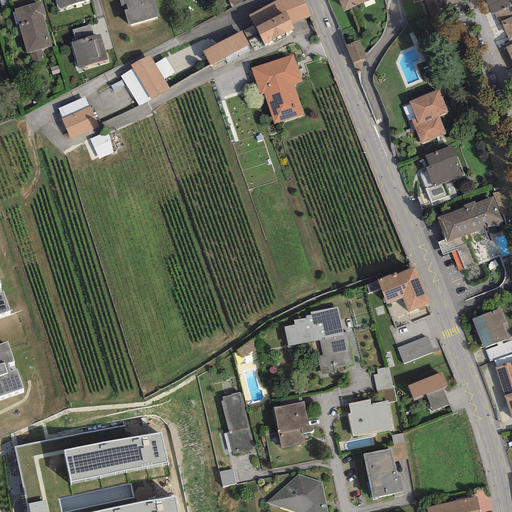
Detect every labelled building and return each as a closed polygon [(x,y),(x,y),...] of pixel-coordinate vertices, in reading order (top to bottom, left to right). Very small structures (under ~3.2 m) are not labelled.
[(158,17),(153,0),(120,0),(122,4),(126,3),(127,9),(124,10),(128,25),(158,17)] [(294,29),(291,24),(278,0),(276,0),(248,15),(264,44),(294,29)] [(301,0),(278,0),(291,24),(311,16),(305,2),(301,0)] [(370,0),(338,0),(343,11),(370,0)] [(511,0),(485,0),(491,15),(494,13),(511,6),(511,5),(511,0)] [(41,1),(14,9),(26,53),(51,46),(42,15),(45,15),(41,1)] [(501,22),(511,16),(511,6),(494,13),(499,25),(502,24),(501,22)] [(511,39),(511,16),(501,22),(502,24),(509,41),(511,39)] [(72,29),(75,40),(93,36),(90,24),(72,29)] [(242,31),(202,51),(209,65),(249,44),(242,31)] [(75,40),(71,42),(78,68),(107,59),(100,33),(93,36),(75,40)] [(358,40),(345,45),(352,64),(365,58),(358,40)] [(149,55),(131,65),(133,69),(120,76),(138,107),(169,89),(164,79),(154,64),(149,55)] [(293,55),(251,68),(259,95),(263,93),(273,125),(304,115),(294,84),(301,82),(293,55)] [(165,57),(154,64),(164,79),(174,73),(165,57)] [(439,89),(408,102),(414,118),(410,120),(421,145),(446,134),(439,116),(448,113),(439,89)] [(90,108),(62,120),(70,140),(99,127),(90,108)] [(108,132),(84,141),(92,160),(115,151),(108,132)] [(451,146),(425,156),(429,166),(425,168),(433,187),(463,176),(451,146)] [(492,196),(474,203),(473,202),(463,206),(464,207),(437,217),(447,243),(503,222),(492,196)] [(396,272),(377,280),(386,304),(402,298),(408,312),(430,304),(415,267),(396,274),(396,272)] [(0,313),(9,311),(3,292),(0,292),(0,313)] [(346,331),(342,332),(337,307),(310,312),(310,315),(305,316),(305,318),(293,320),(294,324),(283,327),(287,346),(319,340),(322,355),(317,356),(321,375),(336,372),(335,369),(353,365),(346,331)] [(501,308),(472,319),(482,347),(509,337),(503,321),(506,320),(501,308)] [(426,337),(397,348),(403,364),(432,353),(426,337)] [(13,361),(7,342),(0,344),(0,395),(23,388),(17,369),(10,371),(7,363),(13,361)] [(511,362),(510,363),(494,368),(504,396),(511,419),(511,362)] [(377,389),(392,387),(390,366),(375,368),(377,389)] [(407,386),(413,399),(425,394),(442,387),(447,386),(441,372),(407,386)] [(449,404),(442,387),(425,394),(432,411),(449,404)] [(231,395),(221,397),(222,401),(221,401),(228,433),(227,433),(232,455),(241,453),(241,454),(252,452),(249,440),(251,440),(240,391),(230,394),(231,395)] [(348,404),(350,413),(347,413),(352,438),(394,429),(388,401),(370,405),(369,400),(348,404)] [(310,433),(304,402),(273,407),(281,448),(304,443),(302,434),(310,433)] [(145,418),(14,446),(27,511),(164,511),(162,499),(155,465),(148,434),(145,418)] [(391,448),(362,454),(372,498),(403,492),(400,475),(397,476),(391,448)] [(232,471),(219,474),(222,489),(235,486),(232,471)] [(298,474),(266,503),(294,511),(327,511),(321,482),(298,474)] [(479,511),(476,496),(426,508),(427,511),(479,511)]
